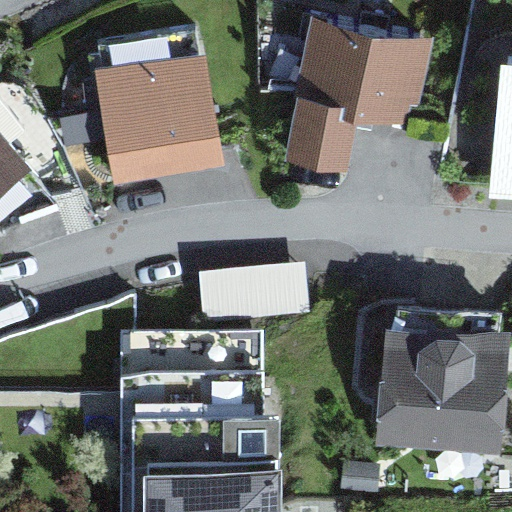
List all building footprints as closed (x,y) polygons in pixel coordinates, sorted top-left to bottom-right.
[(442,30),(322,8),(294,160),(360,172),(371,111),(426,121),(442,30)] [(511,27),(501,27),(487,177),(511,178),(511,27)] [(216,45),(107,67),(130,182),(239,160),(216,45)] [(0,81),(0,201),(59,151),(0,81)] [(304,255),(200,261),(203,319),(307,314),(304,255)] [(203,319),(125,318),(127,511),(281,511),(279,316),(203,319)] [(511,328),(402,318),(390,437),(511,449),(511,328)]
